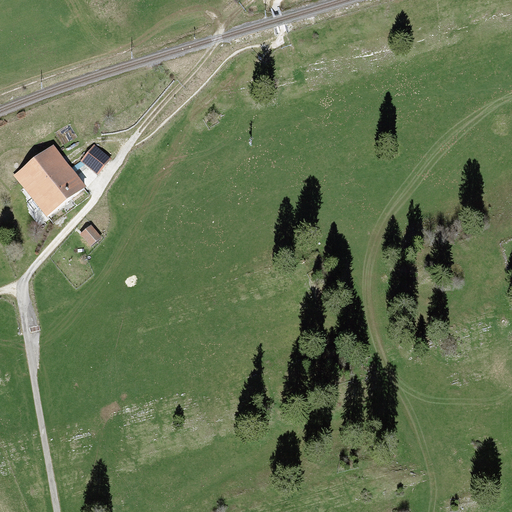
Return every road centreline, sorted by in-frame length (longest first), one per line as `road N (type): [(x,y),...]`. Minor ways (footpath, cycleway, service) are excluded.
road 1 (track): [(221,31),(20,285),(56,511)]
road 2 (unknown): [(267,46),(180,136),(126,248),(89,299),(30,347)]
road 3 (track): [(0,94),(130,50),(184,15),(213,17),(221,31)]
road 4 (track): [(129,144),(146,138),(230,55),(267,46)]
